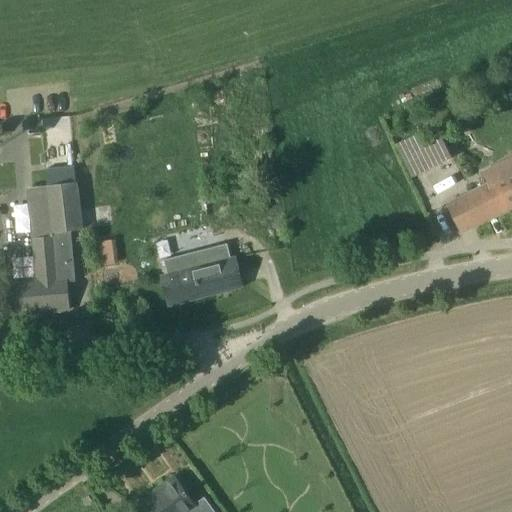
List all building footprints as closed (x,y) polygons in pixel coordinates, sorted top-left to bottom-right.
[(499,81),(479,90),(489,111),(509,103),(499,81)] [(448,126),(401,140),(412,176),(434,169),(440,191),(461,184),(453,158),(457,157),(448,126)] [(511,167),(508,159),(482,172),(488,184),(447,204),(460,233),(511,207),(511,167)] [(77,183),(48,186),(53,237),(34,239),(37,279),(6,281),(9,314),(69,309),(67,282),(76,281),(71,231),(81,230),(77,183)] [(231,212),(264,207),(261,187),(243,189),(243,188),(220,191),(220,192),(207,194),(210,216),(231,213),(231,212)] [(116,237),(97,240),(100,264),(119,261),(116,237)] [(227,244),(188,254),(158,262),(169,305),(243,286),(235,257),(230,258),(227,244)] [(165,489),(143,505),(148,511),(199,511),(174,476),(162,485),(165,489)]
